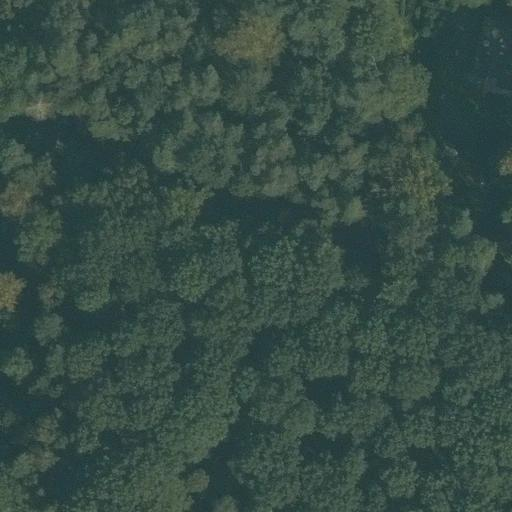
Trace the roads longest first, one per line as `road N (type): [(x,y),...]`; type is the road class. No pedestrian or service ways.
road 1 (track): [(511,296),(0,124)]
road 2 (residential): [(390,0),(365,246)]
